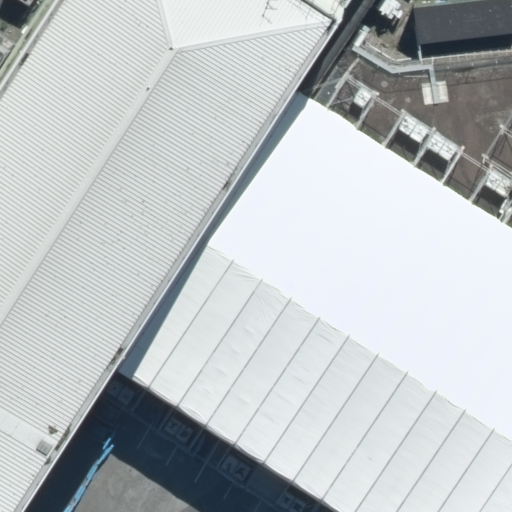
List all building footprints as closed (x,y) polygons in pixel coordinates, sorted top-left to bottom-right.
[(122,328),(197,211),(334,0),(34,0),(0,54),(0,501),(7,506),(122,328)] [(408,0),(413,34),(511,21),(511,11),(510,0),(408,0)] [(300,278),(276,314),(511,465),(511,186),(485,227),(380,158),(300,278)] [(511,511),(511,465),(276,314),(300,278),(197,211),(122,328),(420,507),(416,511),(511,511)] [(108,361),(80,404),(150,450),(178,407),(108,361)]
